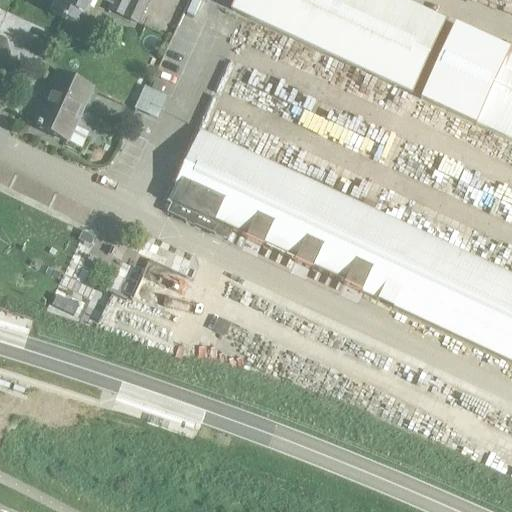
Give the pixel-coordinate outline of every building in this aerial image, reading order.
[(80,29),(92,0),(96,0),(112,7),(109,13),(138,27),(148,5),(137,0),(59,0),(52,16),(62,21),(61,22),(65,24),(66,23),(80,29)] [(446,24),(394,0),(236,0),(230,14),(412,98),(446,24)] [(454,26),(420,100),(476,126),(509,53),(510,51),(454,26)] [(511,54),(509,53),(476,126),(511,142),(511,54)] [(91,91),(58,76),(49,96),(52,97),(38,130),(68,143),(91,91)] [(138,109),(160,117),(168,95),(146,87),(138,109)] [(77,127),(71,142),(84,147),(90,132),(77,127)] [(511,279),(200,134),(168,204),(173,207),(169,215),(227,242),(231,233),(511,364),(511,279)]
